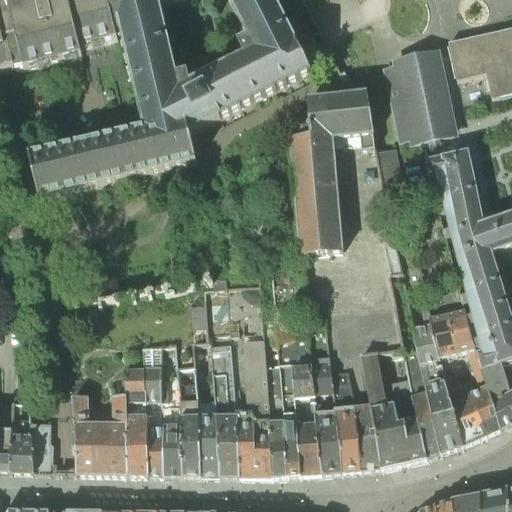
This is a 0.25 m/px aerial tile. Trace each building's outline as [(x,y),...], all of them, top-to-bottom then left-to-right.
[(40,205),(198,167),(191,139),(223,123),(312,78),(273,0),(0,0),(0,78),(16,74),(17,75),(25,73),(25,74),(83,60),(81,52),(118,44),(117,35),(120,34),(143,131),(30,158),(40,205)] [(458,86),(486,79),(492,104),(511,99),(511,33),(505,35),(449,47),(458,86)] [(441,146),(459,142),(441,54),(392,65),(393,70),(383,73),(399,149),(409,146),(411,152),(429,148),(441,146)] [(300,262),(345,258),(335,145),(375,142),(368,97),(307,102),(309,121),(289,122),(300,262)] [(469,306),(472,319),(467,320),(477,354),(482,375),(503,369),(511,366),(511,218),(485,227),(470,155),(445,161),(441,146),(429,148),(433,163),(426,164),(431,184),(437,182),(437,184),(433,185),(435,194),(439,193),(443,207),(439,208),(441,218),(446,217),(460,272),(455,273),(457,282),(462,281),(466,296),(462,297),(464,307),(469,306)] [(387,201),(406,196),(396,152),(377,156),(387,201)] [(100,283),(102,298),(118,296),(116,281),(100,283)] [(209,324),(209,304),(194,304),(194,324),(209,324)] [(446,318),(457,359),(477,354),(467,320),(466,313),(446,318)] [(430,321),(431,327),(439,363),(457,359),(446,318),(430,321)] [(431,327),(412,330),(420,369),(421,368),(421,369),(435,366),(435,365),(439,364),(439,363),(431,327)] [(303,483),(323,481),(317,429),(311,370),(311,363),(308,341),(300,341),(278,343),(280,366),(291,364),(299,431),(303,483)] [(272,428),(267,372),(265,345),(243,346),(248,410),(252,409),(252,418),(237,418),(241,484),(274,485),(272,428)] [(145,373),(145,379),(147,410),(164,411),(163,379),(162,348),(144,350),(145,373)] [(221,484),(241,484),(237,418),(235,411),(230,349),(211,351),(214,380),(218,419),(221,484)] [(419,429),(407,431),(406,430),(399,432),(395,408),(387,410),(382,380),(407,375),(403,353),(377,357),(377,356),(362,359),(371,410),(382,476),(399,472),(400,472),(410,470),(410,469),(415,468),(427,465),(419,429)] [(343,480),(332,378),(331,361),(311,363),(311,370),(317,429),(324,481),(343,480)] [(288,484),(303,483),(299,431),(291,364),(280,366),(280,371),(284,419),(285,427),(288,484)] [(511,397),(511,398),(503,369),(482,375),(481,375),(484,384),(487,390),(501,436),(511,430),(511,397)] [(184,483),(203,483),(200,421),(197,371),(178,372),(181,406),(182,410),(182,423),(181,423),(182,432),(184,483)] [(274,485),(288,484),(285,427),(284,419),(280,371),(267,372),(272,428),(274,485)] [(145,379),(145,373),(126,374),(127,385),(127,401),(128,409),(147,410),(145,379)] [(362,478),(355,412),(348,375),(332,378),(343,480),(345,479),(360,477),(361,478),(362,478)] [(487,443),(501,436),(487,390),(473,397),(469,386),(447,393),(464,453),(487,443)] [(441,461),(464,453),(447,393),(446,388),(426,393),(427,396),(441,461)] [(427,465),(441,461),(427,396),(412,400),(419,429),(427,465)] [(0,478),(11,478),(14,424),(14,408),(3,407),(2,406),(0,406),(1,399),(0,398),(0,478)] [(78,481),(128,482),(129,422),(128,409),(127,401),(113,402),(114,429),(91,429),(90,402),(89,402),(73,403),(76,434),(78,476),(78,481)] [(128,482),(149,482),(149,433),(147,410),(128,409),(129,422),(128,482)] [(149,482),(165,483),(164,433),(164,411),(147,410),(149,433),(149,482)] [(165,483),(184,483),(182,432),(181,423),(182,423),(182,410),(164,411),(164,433),(165,483)] [(374,477),(382,476),(371,410),(355,412),(362,478),(364,478),(364,477),(372,476),(372,477),(374,477)] [(203,483),(221,484),(218,419),(215,420),(202,420),(200,421),(203,483)] [(11,478),(35,479),(31,428),(31,424),(14,424),(11,478)] [(78,481),(78,476),(58,476),(58,468),(54,468),(55,450),(52,448),(52,429),(31,428),(35,479),(35,480),(78,481)] [(508,511),(509,495),(487,499),(486,511),(508,511)] [(452,506),(452,511),(486,511),(487,499),(452,506)]
